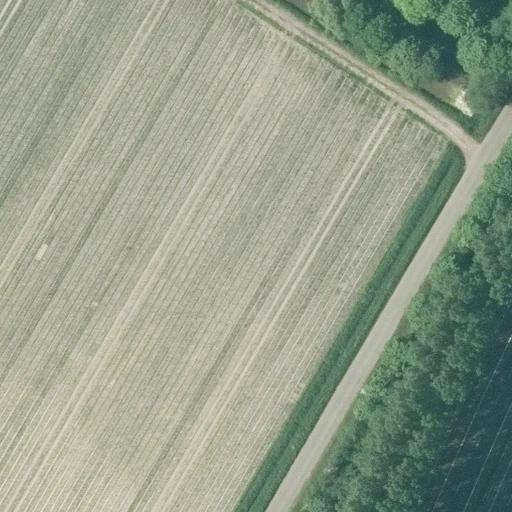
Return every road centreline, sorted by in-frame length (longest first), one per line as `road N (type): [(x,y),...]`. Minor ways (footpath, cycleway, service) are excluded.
road 1 (unclassified): [(276,511),(511,117)]
road 2 (motorway): [(511,366),(448,511)]
